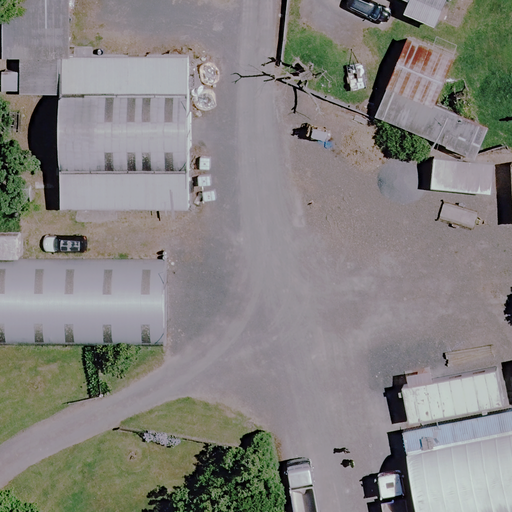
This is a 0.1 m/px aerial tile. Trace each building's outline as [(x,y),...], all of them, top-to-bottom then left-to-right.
[(398,0),(405,3),(401,14),(433,28),(444,0),(398,0)] [(450,58),(407,41),(376,118),(444,145),(456,115),(431,105),(450,58)] [(187,210),(186,56),(55,57),(56,211),(187,210)] [(0,227),(0,257),(17,258),(18,228),(0,227)] [(0,344),(166,347),(167,268),(0,265),(0,344)]
